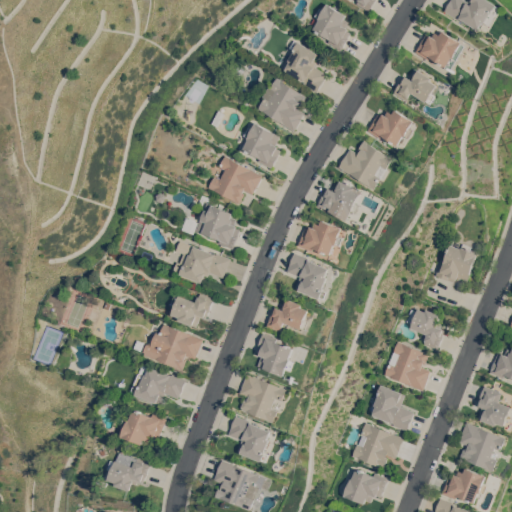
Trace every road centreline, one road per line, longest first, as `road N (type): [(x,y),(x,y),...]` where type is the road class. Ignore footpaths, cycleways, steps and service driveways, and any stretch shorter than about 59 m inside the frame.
road 1 (residential): [(412,0),(291,197),(173,511)]
road 2 (residential): [(409,511),(511,230)]
